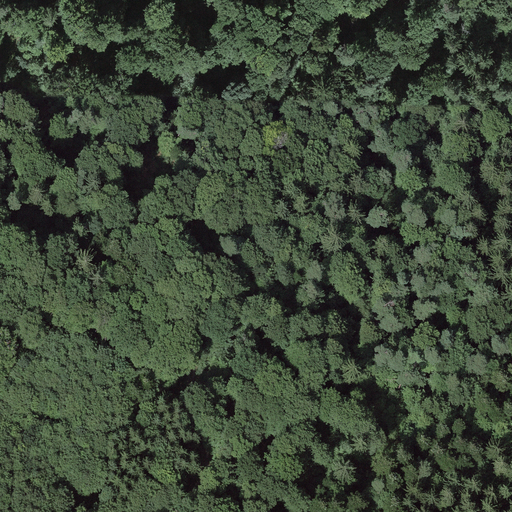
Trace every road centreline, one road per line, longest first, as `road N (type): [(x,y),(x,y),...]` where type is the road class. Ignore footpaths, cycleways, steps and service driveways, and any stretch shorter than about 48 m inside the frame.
road 1 (track): [(370,0),(301,165),(233,251),(190,371),(205,455),(195,494),(180,511)]
road 2 (track): [(0,307),(103,339),(191,410)]
